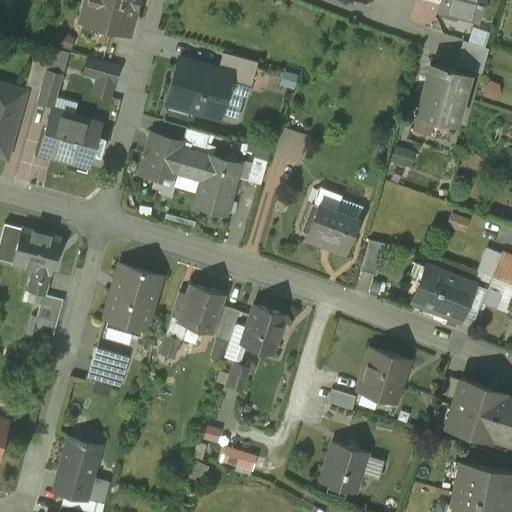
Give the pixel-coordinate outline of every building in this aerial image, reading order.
[(85,0),(81,16),(101,21),(100,24),(128,31),(136,4),(137,5),(137,0),(85,0)] [(439,0),(438,6),(476,17),(480,0),(439,0)] [(488,48),(463,39),(455,65),(481,72),(488,48)] [(257,61),(223,52),(218,68),(231,72),(229,79),(250,85),(257,61)] [(49,58),(34,54),(26,84),(40,88),(46,69),(49,58)] [(118,64),(89,56),(84,72),(114,80),(118,66),(117,66),(118,64)] [(218,68),(179,57),(166,101),(219,116),(229,79),(231,72),(218,68)] [(469,73),(430,62),(416,113),(455,124),(469,73)] [(63,74),(46,69),(40,88),(37,100),(54,105),(63,74)] [(0,81),(0,154),(7,157),(16,122),(14,121),(23,90),(25,90),(26,89),(0,81)] [(100,123),(51,110),(39,151),(40,152),(40,151),(72,159),(72,156),(89,161),(88,164),(89,165),(101,123),(100,123)] [(209,133),(186,127),(183,140),(185,141),(184,147),(204,153),(209,133)] [(307,136),(281,128),(274,151),(300,159),(307,136)] [(240,162),(209,153),(209,154),(204,153),(184,147),(185,141),(183,140),(151,131),(139,172),(160,179),(162,173),(177,177),(180,166),(203,173),(194,204),(225,213),(240,162)] [(267,160),(254,156),(247,179),(261,183),(267,160)] [(336,192),(320,186),(316,188),(311,201),(317,203),(332,208),(337,196),(336,192)] [(332,208),(317,203),(311,201),(305,216),(312,218),(305,237),(321,243),(322,242),(344,251),(344,252),(345,252),(358,218),(332,208)] [(18,226),(1,221),(0,224),(0,258),(9,261),(18,226)] [(59,237),(18,226),(9,261),(31,267),(48,271),(50,272),(59,237)] [(384,242),(368,238),(360,268),(376,273),(384,242)] [(159,274),(119,263),(104,317),(144,329),(159,274)] [(475,284),(427,264),(412,300),(461,319),(475,284)] [(48,271),(31,267),(25,289),(42,294),(48,271)] [(225,294),(192,283),(189,293),(181,290),(167,332),(182,337),(187,321),(214,330),(225,294)] [(486,286),(480,300),(493,305),(498,291),(486,286)] [(285,313),(254,303),(240,343),(272,354),(285,313)] [(226,306),(216,339),(229,342),(239,310),(226,306)] [(182,337),(167,332),(161,351),(176,355),(182,337)] [(127,355),(96,346),(92,361),(123,370),(127,355)] [(409,356),(370,346),(358,390),(397,401),(409,356)] [(123,370),(92,361),(87,376),(118,386),(123,370)] [(234,363),(227,386),(242,391),(250,368),(234,363)] [(489,386),(460,377),(452,404),(447,406),(443,418),(446,423),(446,425),(490,439),(491,435),(511,441),(511,396),(504,394),(504,391),(498,389),(497,391),(488,388),(489,386)] [(356,396),(333,389),(330,401),(352,408),(356,396)] [(352,408),(330,401),(325,417),(351,424),(356,409),(352,408)] [(0,456),(10,418),(0,415),(0,456)] [(99,444),(68,436),(54,488),(73,493),(77,478),(89,481),(91,475),(99,444)] [(369,449),(335,439),(322,481),(356,491),(369,449)] [(227,440),(221,457),(253,469),(259,452),(227,440)] [(511,486),(511,471),(461,460),(451,503),(455,504),(453,511),(502,511),(507,495),(510,495),(511,486)] [(109,480),(91,475),(89,481),(77,478),(73,493),(103,502),(109,480)] [(95,511),(96,511),(61,503),(58,511),(95,511)]
